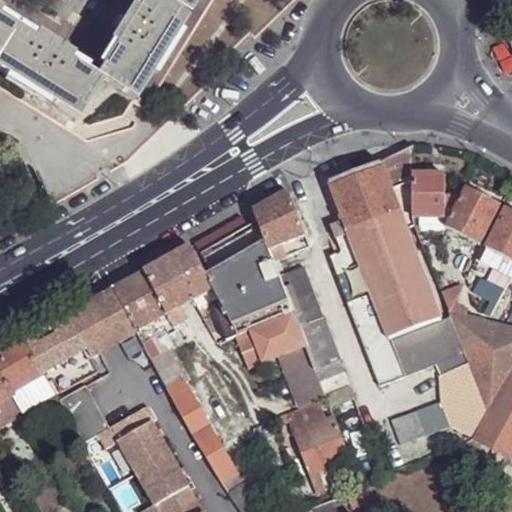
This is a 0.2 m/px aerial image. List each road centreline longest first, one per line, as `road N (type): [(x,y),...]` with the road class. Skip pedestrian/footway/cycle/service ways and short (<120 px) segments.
road 1 (tertiary): [(0,313),(250,164),(361,110)]
road 2 (tertiary): [(319,55),(230,132),(0,271)]
road 3 (unknown): [(79,265),(225,511)]
